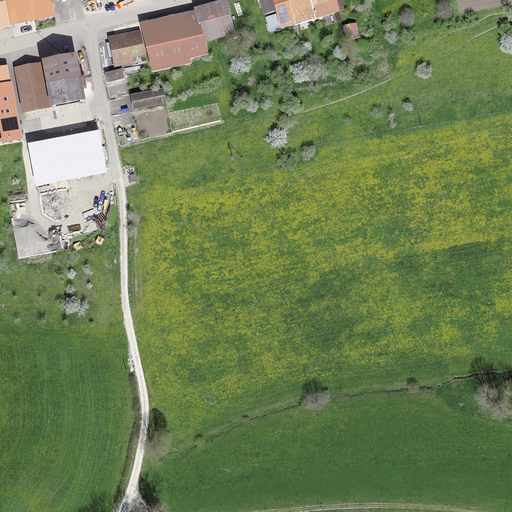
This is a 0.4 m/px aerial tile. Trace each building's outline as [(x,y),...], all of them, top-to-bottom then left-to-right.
[(0,0),(0,26),(9,25),(4,0),(0,0)] [(53,16),(49,0),(4,0),(9,25),(53,16)] [(343,11),(340,0),(260,0),(265,15),(276,12),(281,29),(299,24),(300,29),(310,26),(308,21),(343,11)] [(196,15),(196,16),(203,40),(214,37),(213,33),(233,27),(227,6),(196,15)] [(207,54),(203,40),(196,16),(141,27),(152,72),(189,64),(188,60),(207,54)] [(347,40),(358,38),(355,23),(344,26),(347,40)] [(141,36),(111,42),(115,62),(131,58),(130,54),(144,51),(141,36)] [(74,58),(34,66),(42,109),(82,102),(78,80),(91,78),(88,62),(75,65),(74,58)] [(24,112),(42,109),(34,66),(16,69),(24,112)] [(0,87),(9,85),(6,68),(0,69),(0,87)] [(105,77),(107,86),(121,83),(120,75),(105,77)] [(0,143),(19,139),(9,85),(0,87),(0,143)] [(163,90),(131,97),(133,109),(165,103),(163,90)] [(104,172),(98,139),(32,152),(38,185),(104,172)]
